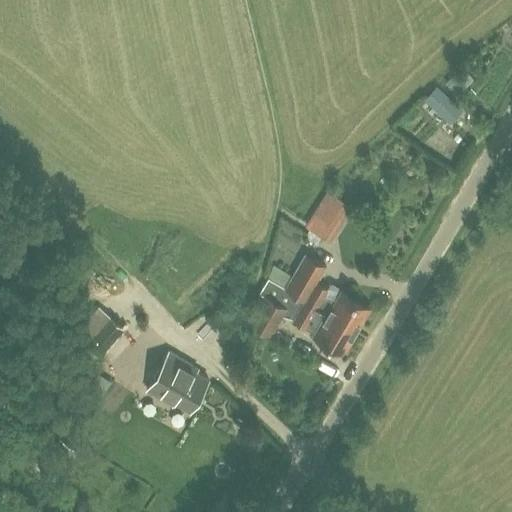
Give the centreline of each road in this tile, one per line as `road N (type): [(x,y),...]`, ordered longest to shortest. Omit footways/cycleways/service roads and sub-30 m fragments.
road 1 (unclassified): [(274,511),(511,109)]
road 2 (track): [(122,282),(233,388)]
